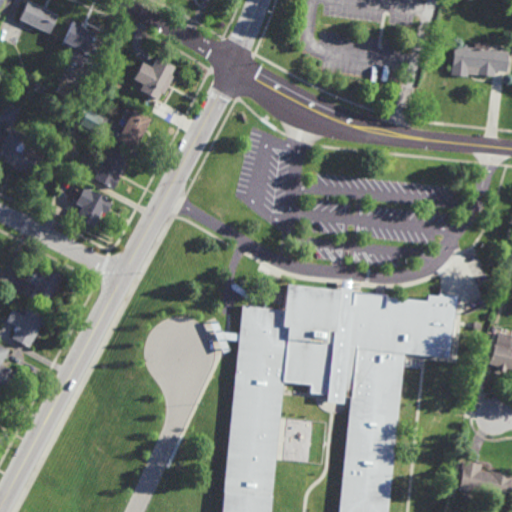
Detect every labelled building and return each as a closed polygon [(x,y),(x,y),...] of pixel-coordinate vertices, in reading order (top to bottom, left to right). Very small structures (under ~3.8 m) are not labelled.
[(51,32),(21,18),(27,3),(58,17),(51,32)] [(91,62),(84,60),(82,66),(65,59),(73,42),(65,39),(73,21),(96,31),(92,40),(99,43),(91,62)] [(488,49),(508,51),(506,72),(494,71),(493,77),(467,74),(466,77),(450,75),(454,45),(474,47),(475,41),(489,42),(488,49)] [(166,92),(163,91),(160,97),(141,87),(159,54),(177,64),(173,72),(176,74),(166,92)] [(80,103),(67,97),(73,84),(86,90),(80,103)] [(13,126),(0,119),(0,114),(6,101),(21,107),(13,126)] [(136,148),(118,139),(135,107),(153,117),(136,148)] [(98,127),(83,118),(88,108),(104,117),(98,127)] [(29,137),(34,139),(31,148),(45,154),(34,177),(14,167),(15,165),(0,158),(0,150),(6,136),(6,137),(11,127),(29,136),(29,137)] [(115,187),(96,177),(95,177),(111,147),(128,157),(118,175),(120,176),(115,187)] [(94,226),(77,217),(91,189),(109,198),(94,226)] [(45,271),(46,269),(63,277),(52,298),(55,299),(50,309),(31,299),(38,285),(30,281),(38,267),(45,271)] [(218,511),(243,293),(283,298),(286,270),(343,276),(355,282),(430,289),(430,285),(457,288),(451,347),(406,343),(388,511),(341,511),(355,388),(346,387),(345,394),(329,392),(329,387),(313,385),(313,378),(287,375),(272,511),(218,511)] [(30,347),(12,337),(27,309),(45,318),(30,347)] [(480,331),(473,330),(474,323),(481,324),(480,331)] [(511,343),(510,349),(511,349),(511,371),(506,370),(505,374),(495,372),(497,367),(488,365),(494,345),(495,345),(498,333),(511,336),(511,343)] [(6,389),(0,386),(0,344),(9,350),(1,366),(15,373),(6,389)] [(489,473),(490,471),(511,475),(511,480),(508,500),(458,490),(462,469),(461,469),(462,462),(481,466),(480,471),(489,473)]
